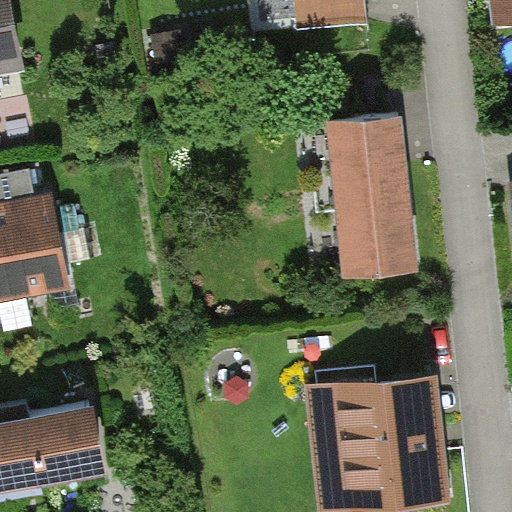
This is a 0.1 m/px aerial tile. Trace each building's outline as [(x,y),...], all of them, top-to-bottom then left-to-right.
[(21,0),(0,0),(0,83),(36,77),(21,0)] [(511,0),(499,0),(503,33),(511,31),(511,0)] [(433,279),(414,120),(337,129),(355,288),(433,279)] [(0,187),(38,183),(35,162),(0,165),(0,187)] [(0,212),(0,307),(78,293),(62,201),(0,212)] [(460,511),(466,511),(451,387),(310,404),(323,511),(460,511)] [(0,427),(0,501),(120,477),(105,405),(0,427)]
